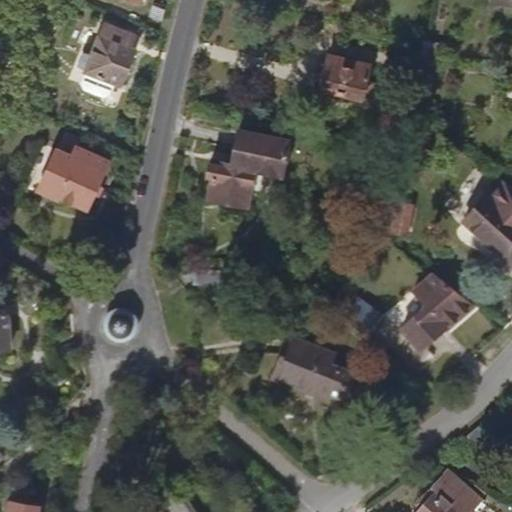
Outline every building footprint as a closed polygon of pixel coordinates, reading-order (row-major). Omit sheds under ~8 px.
[(124,82),(138,46),(129,42),(134,30),(107,19),(94,52),(87,48),(81,61),(88,65),(87,68),(89,68),(83,80),(85,86),(108,95),(113,92),(118,79),(124,82)] [(434,57),(437,46),(426,43),(424,52),(423,55),(434,57)] [(423,55),(424,52),(416,50),(409,83),(417,85),(423,55)] [(372,97),(376,81),(369,80),(372,64),(331,54),(322,86),(364,97),(365,95),(372,97)] [(427,87),(432,65),(439,66),(440,61),(433,60),(434,57),(423,55),(417,85),(427,87)] [(9,98),(0,93),(0,105),(4,108),(9,98)] [(403,142),(410,112),(391,109),(385,138),(403,142)] [(96,151),(63,135),(59,144),(43,136),(24,176),(44,186),(45,184),(74,198),(96,151)] [(248,205),(258,158),(235,153),(232,162),(218,159),(216,163),(211,161),(208,173),(214,174),(210,197),(248,205)] [(511,265),(511,189),(494,174),(481,189),(478,187),(443,228),(501,279),(511,265)] [(405,249),(414,205),(398,202),(391,238),(405,249)] [(449,331),(478,305),(439,275),(418,294),(430,306),(404,329),(423,351),(447,330),(449,331)] [(344,309),(368,326),(379,311),(355,294),(344,309)] [(142,329),(142,324),(141,320),(139,316),(136,312),(132,309),(128,308),(123,307),(118,308),(114,310),(110,312),(107,316),(104,320),(103,325),(103,329),(105,334),(107,338),(110,342),(114,344),(118,346),(123,346),(128,346),(132,344),(136,342),(139,338),(141,334),(142,329)] [(0,350),(13,350),(10,315),(0,315),(0,350)] [(328,363),(331,353),(287,336),(273,374),(318,391),(316,395),(342,405),(355,373),(328,363)] [(429,500),(417,511),(469,511),(481,499),(448,470),(425,496),(429,500)] [(189,511),(182,500),(177,503),(169,491),(150,504),(155,511),(154,511),(189,511)] [(39,511),(41,506),(15,502),(13,511),(39,511)]
